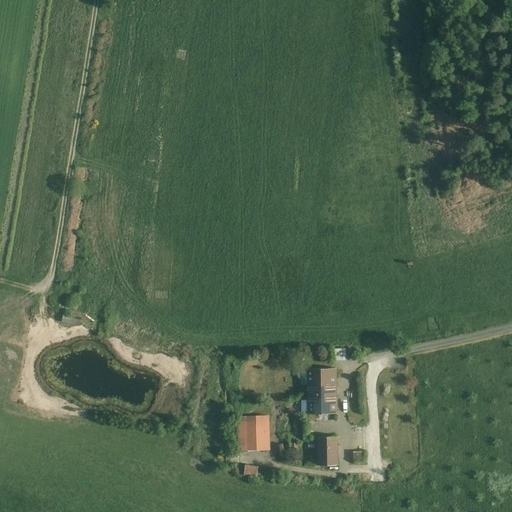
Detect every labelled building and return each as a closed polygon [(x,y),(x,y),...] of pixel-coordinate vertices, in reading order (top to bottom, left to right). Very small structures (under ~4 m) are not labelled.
[(346,349),(332,349),(333,361),(346,361),(346,349)] [(336,368),(307,369),(307,388),(337,387),(336,368)] [(337,387),(307,388),(308,401),(308,414),(337,414),(337,387)] [(267,417),(240,419),(241,452),(268,451),(267,417)] [(366,426),(350,427),(351,452),(367,451),(366,426)] [(338,437),(318,437),(318,466),(338,465),(338,437)] [(363,452),(353,452),(353,460),(363,460),(363,452)] [(245,464),(244,473),(257,475),(258,466),(245,464)]
